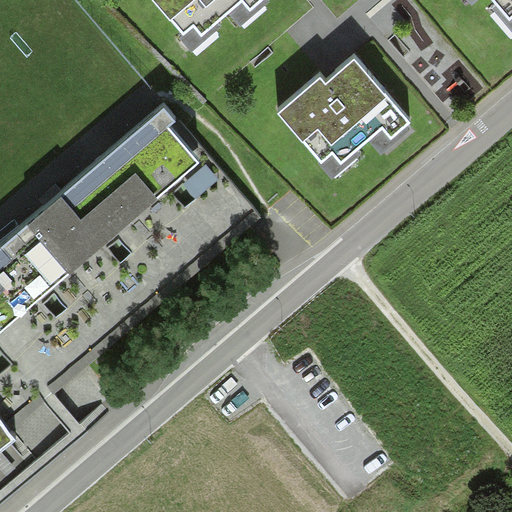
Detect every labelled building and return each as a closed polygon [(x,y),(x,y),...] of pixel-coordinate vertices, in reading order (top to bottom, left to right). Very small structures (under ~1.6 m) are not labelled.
[(261,0),(157,0),(184,30),(193,22),(203,33),(239,0),(244,0),(252,9),(261,0)] [(511,0),(491,0),(509,20),(511,17),(511,0)] [(412,127),(356,62),(325,88),(319,82),(278,117),(320,166),(330,158),(341,170),(379,137),(388,148),(412,127)] [(0,418),(10,431),(51,395),(261,216),(165,103),(58,194),(0,242),(0,418)] [(10,431),(0,418),(0,449),(15,437),(10,431)]
